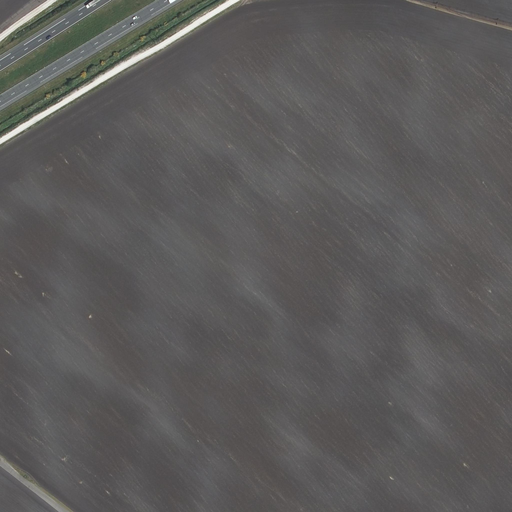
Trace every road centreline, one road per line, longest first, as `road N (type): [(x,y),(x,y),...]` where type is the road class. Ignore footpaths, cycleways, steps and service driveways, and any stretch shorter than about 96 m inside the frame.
road 1 (track): [(0,142),(235,0)]
road 2 (motorway): [(0,102),(169,0)]
road 3 (motorway): [(101,0),(0,65)]
